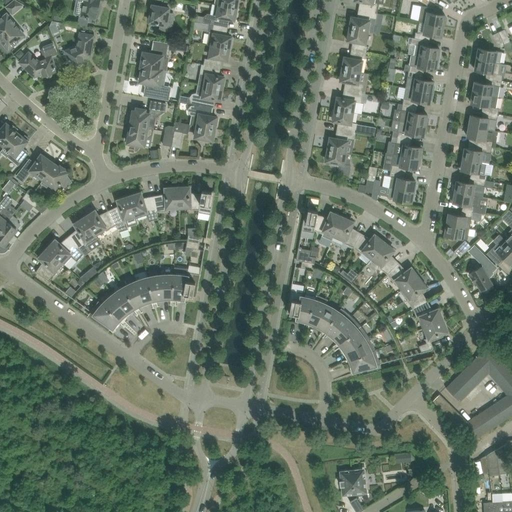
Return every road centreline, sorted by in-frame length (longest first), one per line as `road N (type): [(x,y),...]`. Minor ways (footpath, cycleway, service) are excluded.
road 1 (residential): [(425,246),(463,29),(507,0)]
road 2 (tertiary): [(242,171),(203,399)]
road 3 (tertiary): [(243,404),(285,179)]
road 4 (tertiary): [(285,179),(320,0)]
road 5 (tertiary): [(273,0),(242,171)]
road 6 (residential): [(96,156),(125,0)]
road 7 (residential): [(425,246),(369,203),(285,179)]
road 8 (residential): [(129,359),(3,268)]
road 9 (residential): [(106,180),(153,167),(242,171)]
road 10 (residential): [(3,268),(66,202),(106,180)]
road 11 (residential): [(0,75),(96,156)]
